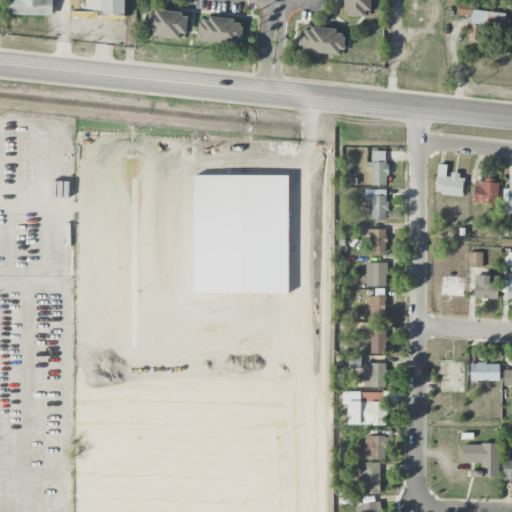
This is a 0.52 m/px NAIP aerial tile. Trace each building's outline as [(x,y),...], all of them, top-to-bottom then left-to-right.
[(51,16),(51,0),(10,0),(10,15),(51,16)] [(368,0),(344,0),(344,17),(368,17),(368,0)] [(473,11),(473,4),(458,3),(457,16),(478,17),(477,26),(503,28),(504,13),(473,11)] [(186,34),(188,14),(154,10),(150,36),(179,40),(179,33),(186,34)] [(234,19),(200,17),(198,42),(241,44),(242,25),(234,24),(234,19)] [(336,31),(300,28),(298,53),(342,56),(344,35),(336,34),(336,31)] [(370,186),(386,187),(387,152),(371,152),(371,166),(370,186)] [(463,196),(464,176),(447,175),(448,165),(437,165),(435,194),(463,196)] [(511,175),(509,176),(509,190),(502,190),(502,214),(511,213),(511,175)] [(473,203),(498,204),(499,183),(474,182),(473,203)] [(386,190),(365,190),(365,202),(370,202),(371,220),(387,219),(386,190)] [(385,254),(386,230),(371,230),(370,254),(385,254)] [(510,267),(511,254),(511,253),(505,252),(503,266),(510,267)] [(482,268),(482,253),(468,253),(468,268),(482,268)] [(369,287),(386,287),(386,263),(370,263),(369,287)] [(474,299),(497,300),(498,276),(475,276),(474,299)] [(385,297),(365,296),(364,319),(384,320),(385,297)] [(385,330),(370,330),(370,354),(386,354),(385,330)] [(363,388),(386,388),(386,364),(364,364),(363,388)] [(469,381),(499,382),(499,364),(470,364),(469,381)] [(511,386),(511,370),(504,370),(503,386),(511,386)] [(385,426),(386,400),(378,400),(379,393),(343,393),(343,404),(347,404),(347,425),(385,426)] [(359,460),(385,461),(386,437),(364,436),(364,449),(359,449),(359,460)] [(498,477),(498,444),(462,445),(462,464),(481,464),(482,478),(498,477)] [(503,480),(511,480),(511,460),(502,461),(503,480)] [(379,495),(380,463),(359,463),(359,494),(379,495)] [(356,505),(357,511),(379,511),(379,503),(356,505)]
